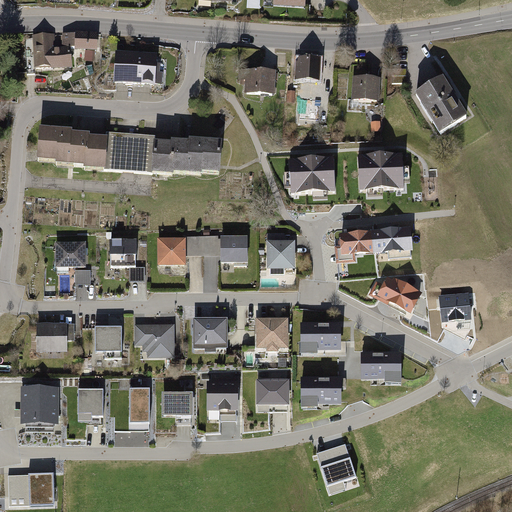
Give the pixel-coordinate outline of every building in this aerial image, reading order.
[(275,0),(274,9),(311,11),(311,0),(275,0)] [(417,0),(382,0),(385,11),(418,3),(417,0)] [(61,39),(35,39),(35,75),(76,74),(76,54),(61,55),(61,39)] [(103,39),(61,39),(61,55),(76,54),(87,54),(87,65),(104,64),(103,39)] [(141,90),(143,59),(119,58),(118,89),(141,90)] [(164,60),(143,59),(141,90),(162,91),(164,60)] [(326,63),(299,61),(298,84),(324,86),(326,63)] [(408,72),(392,72),(392,85),(407,86),(408,72)] [(278,75),(239,73),(239,84),(248,85),(247,99),(277,100),(278,75)] [(383,83),(355,82),(354,103),(382,104),(383,83)] [(450,82),(420,100),(444,139),(474,121),(450,82)] [(383,126),(373,126),(373,134),(383,134),(383,126)] [(78,136),(45,135),(43,168),(65,169),(65,173),(91,174),(91,179),(113,179),(113,175),(114,146),(107,146),(95,146),(95,142),(78,142),(78,136)] [(114,146),(113,175),(159,177),(160,147),(160,137),(107,136),(107,146),(114,146)] [(194,149),(160,147),(159,177),(159,183),(183,184),(183,181),(226,182),(228,146),(194,145),(194,149)] [(358,158),(360,193),(404,191),(402,156),(358,158)] [(333,159),(290,161),(291,196),(335,194),(333,159)] [(409,232),(374,235),(376,253),(376,254),(411,250),(409,232)] [(343,256),(376,253),(374,235),(342,238),(343,256)] [(291,237),(268,237),(269,274),(271,274),(272,279),(287,279),(287,274),(296,274),(296,245),(291,245),(291,237)] [(186,260),(203,260),(202,239),(186,240),(186,242),(186,260)] [(223,259),(223,240),(223,239),(202,239),(203,260),(223,259)] [(248,240),(223,240),(223,259),(223,264),(220,264),(220,274),(236,273),(236,267),(249,266),(248,240)] [(186,242),(159,243),(160,267),(163,267),(163,275),(176,274),(176,266),(187,266),(186,260),(186,242)] [(141,245),(111,245),(111,272),(131,272),(131,285),(147,285),(146,270),(141,270),(141,245)] [(89,247),(58,247),(58,273),(77,273),(77,288),(93,288),(93,273),(89,273),(89,247)] [(380,297),(410,313),(420,295),(397,283),(396,286),(388,282),(380,297)] [(228,320),(194,320),(194,350),(205,350),(205,354),(216,354),(216,350),(228,350),(228,320)] [(289,320),(256,320),(257,350),(267,350),(267,353),(280,352),(279,350),(289,350),(289,320)] [(342,324),(301,325),(301,356),(319,356),(319,352),(342,352),(342,324)] [(77,328),(40,328),(39,356),(71,356),(71,344),(77,344),(77,328)] [(177,328),(136,328),(136,349),(145,349),(145,356),(150,356),(150,362),(177,362),(177,328)] [(125,331),(99,332),(100,357),(125,356),(125,331)] [(402,354),(361,354),(362,382),(386,382),(386,386),(403,386),(402,354)] [(342,378),(302,379),(302,410),(319,410),(319,406),(342,406),(342,378)] [(239,383),(207,383),(207,411),(239,411),(239,383)] [(288,383),(258,383),(258,406),(288,406),(288,383)] [(59,389),(21,389),(21,427),(59,427),(59,389)] [(103,391),(78,391),(78,419),(103,418),(103,391)] [(149,391),(130,391),(130,424),(150,424),(149,391)] [(193,394),(162,394),(162,418),(194,417),(193,394)] [(321,469),(327,488),(356,479),(350,459),(350,460),(345,446),(317,455),(321,468),(321,469)] [(29,481),(8,481),(9,499),(29,498),(30,508),(55,507),(54,475),(28,475),(29,481)]
